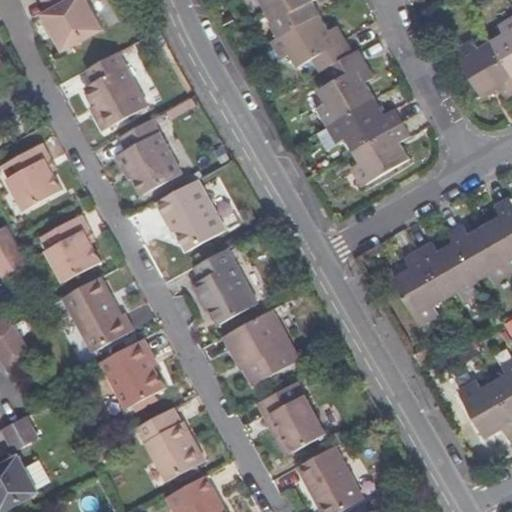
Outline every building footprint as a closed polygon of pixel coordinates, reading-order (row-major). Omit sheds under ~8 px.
[(54,0),(47,3),(49,8),(51,14),(44,18),(63,52),(101,30),(84,0),(54,0)] [(266,0),(272,9),(287,0),(266,0)] [(276,23),(285,37),(322,16),(315,2),(318,0),(287,0),(272,9),(279,21),(276,23)] [(41,12),(44,18),(51,14),(49,8),(41,12)] [(330,70),(355,55),(340,29),(332,32),(322,16),(285,37),(278,41),(287,58),(294,54),(301,67),(317,59),(324,73),(330,70)] [(511,23),(502,29),(506,35),(493,43),(511,75),(511,23)] [(511,97),(511,75),(493,43),(480,51),(476,45),(459,54),(485,100),(502,91),(508,100),(511,97)] [(0,78),(11,73),(0,53),(0,78)] [(144,107),(114,53),(84,69),(90,81),(91,84),(84,88),(92,105),(96,111),(92,114),(100,131),(144,107)] [(322,108),(333,126),(377,100),(368,84),(376,79),(360,53),(355,55),(330,70),(337,82),(322,91),(329,105),(322,108)] [(377,100),(333,126),(342,143),(349,139),(356,153),(402,126),(395,113),(387,118),(377,100)] [(176,175),(144,122),(118,137),(127,156),(117,161),(125,176),(130,174),(134,182),(142,195),(176,175)] [(402,126),(356,153),(364,166),(358,170),(367,186),(411,160),(402,145),(410,140),(402,126)] [(46,164),(50,161),(43,147),(4,167),(9,178),(7,180),(24,211),(61,192),(51,174),(46,164)] [(56,171),(50,161),(46,164),(51,174),(56,171)] [(130,185),(134,182),(130,174),(125,176),(130,185)] [(226,230),(196,179),(155,202),(163,219),(168,218),(187,252),(226,230)] [(503,217),(486,227),(511,272),(511,271),(511,203),(510,200),(497,207),(503,217)] [(84,235),(88,232),(81,219),(43,239),(49,252),(46,254),(62,285),(100,264),(90,246),(84,235)] [(450,234),(455,244),(477,283),(491,275),(495,282),(511,272),(486,227),(470,236),(464,226),(450,234)] [(7,229),(0,232),(0,273),(3,278),(27,265),(14,240),(7,229)] [(94,244),(88,232),(84,235),(90,246),(94,244)] [(420,251),(447,300),(459,293),(463,300),(481,290),(477,283),(455,244),(439,254),(433,244),(420,251)] [(257,302),(227,248),(193,267),(199,279),(192,284),(201,301),(205,299),(217,323),(257,302)] [(434,307),(447,300),(420,251),(406,260),(411,270),(395,279),(420,324),(438,314),(434,307)] [(123,313),(101,276),(65,296),(76,315),(95,351),(136,328),(127,312),(123,313)] [(271,311),(223,337),(237,364),(241,363),(254,387),(299,362),(285,337),(271,311)] [(15,325),(0,320),(0,353),(8,369),(32,356),(15,325)] [(145,358),(150,355),(142,341),(101,364),(127,413),(133,410),(155,398),(165,393),(152,370),(145,358)] [(157,368),(150,355),(145,358),(152,370),(157,368)] [(511,364),(504,369),(508,375),(495,383),(511,413),(511,364)] [(256,404),(265,421),(272,417),(292,453),(325,435),(312,410),(297,382),(256,404)] [(508,440),(511,437),(511,413),(495,383),(482,390),(479,384),(461,394),(487,439),(503,430),(508,440)] [(155,398),(133,410),(136,416),(158,404),(155,398)] [(191,445),(172,411),(138,430),(154,461),(166,483),(204,464),(194,445),(191,445)] [(25,417),(0,430),(0,431),(11,452),(36,439),(25,417)] [(286,457),(292,453),(272,417),(265,421),(286,457)] [(320,499),(327,511),(342,511),(364,500),(335,448),(299,467),(317,501),(320,499)] [(0,511),(35,493),(17,457),(0,466),(0,511)] [(225,511),(206,477),(163,500),(169,511),(225,511)] [(327,511),(320,499),(317,501),(322,511),(327,511)]
